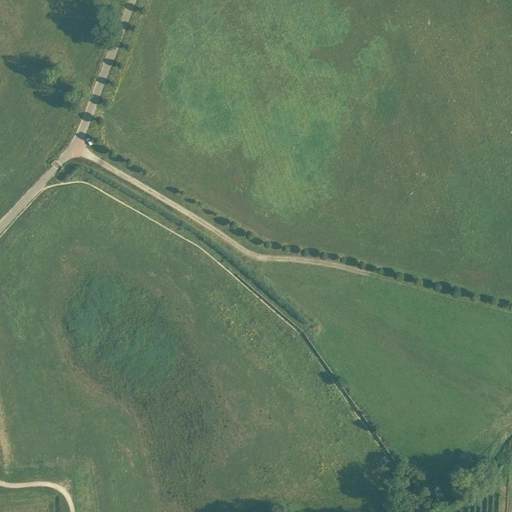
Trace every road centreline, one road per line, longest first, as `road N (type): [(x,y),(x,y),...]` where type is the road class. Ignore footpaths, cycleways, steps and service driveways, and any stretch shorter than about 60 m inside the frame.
road 1 (track): [(73,145),(246,253),(341,266),(511,312)]
road 2 (unclassified): [(0,227),(73,145),(132,0)]
